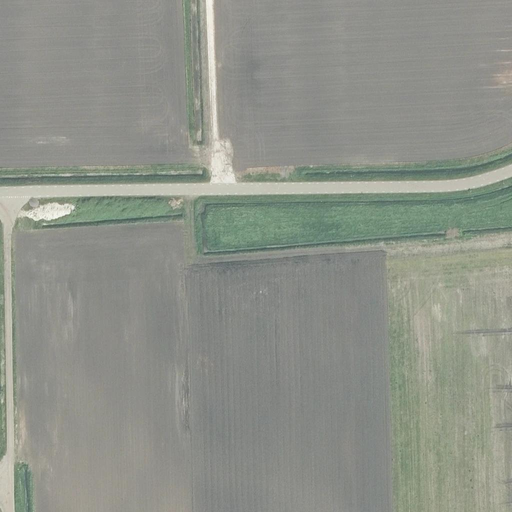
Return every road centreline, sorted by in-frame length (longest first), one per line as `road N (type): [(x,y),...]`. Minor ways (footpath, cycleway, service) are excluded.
road 1 (tertiary): [(6,192),(446,187),(511,168)]
road 2 (unclassified): [(8,480),(6,192)]
